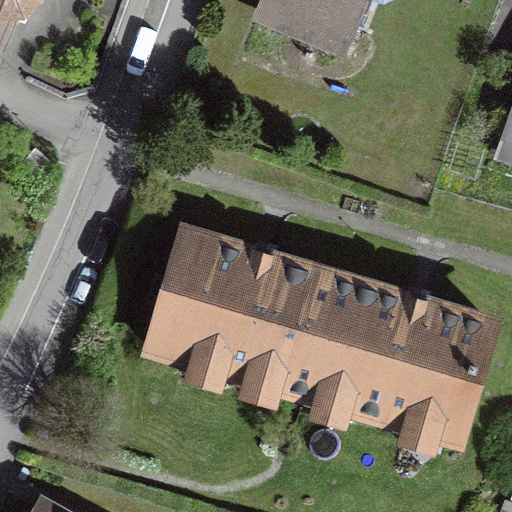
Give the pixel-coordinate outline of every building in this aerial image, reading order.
[(0,0),(0,26),(5,15),(24,24),(31,8),(30,7),(32,0),(0,0)] [(363,0),(265,0),(262,8),(303,25),(311,7),(353,25),(363,0)] [(511,116),(499,154),(511,158),(511,116)] [(338,279),(185,234),(150,350),(304,395),(338,279)] [(492,324),(338,279),(304,395),(458,440),(492,324)]
